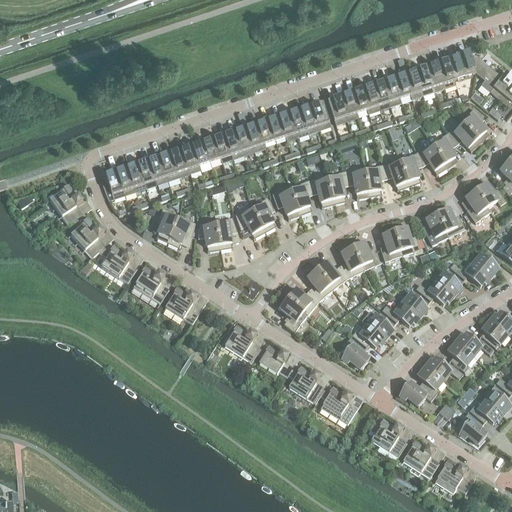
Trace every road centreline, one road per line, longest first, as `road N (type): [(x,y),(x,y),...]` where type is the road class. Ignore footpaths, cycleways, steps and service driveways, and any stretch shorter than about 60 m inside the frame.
road 1 (residential): [(249,317),(110,223),(87,169),(91,155),(511,15)]
road 2 (residential): [(511,144),(462,188),(344,230),(303,258),(249,317)]
road 3 (residential): [(381,403),(421,354),(511,292)]
road 4 (residential): [(381,403),(249,317)]
road 5 (residential): [(507,484),(381,403)]
